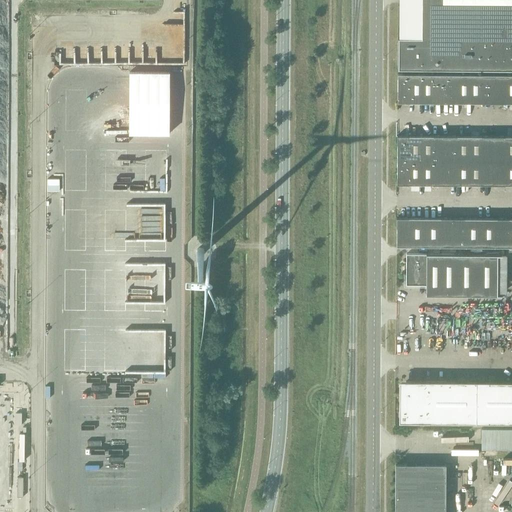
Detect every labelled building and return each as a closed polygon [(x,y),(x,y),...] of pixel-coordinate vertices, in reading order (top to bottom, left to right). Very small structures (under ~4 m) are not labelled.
[(511,40),(511,0),(421,0),(422,40),(511,40)] [(421,102),(421,74),(397,74),(397,92),(397,102),(421,102)] [(445,102),(445,74),(421,74),(421,102),(445,102)] [(469,102),(469,74),(445,74),(445,102),(469,102)] [(493,103),(493,74),(469,74),(469,102),(493,103)] [(511,102),(511,74),(493,74),(493,103),(511,102)] [(421,159),(421,135),(397,135),(397,159),(421,159)] [(445,159),(445,135),(421,135),(421,159),(445,159)] [(469,160),(469,136),(445,135),(445,159),(469,160)] [(511,159),(511,135),(505,136),(493,136),(493,160),(511,159)] [(493,160),(493,136),(469,136),(469,160),(493,160)] [(421,184),(421,159),(397,159),(396,184),(421,184)] [(445,184),(445,159),(421,159),(421,184),(445,184)] [(469,184),(469,160),(445,159),(445,184),(469,184)] [(511,184),(511,159),(493,160),(493,184),(505,184),(511,184)] [(493,184),(493,160),(469,160),(469,184),(493,184)] [(424,246),(424,217),(396,217),(396,227),(396,246),(424,246)] [(452,246),(453,218),(424,217),(424,246),(452,246)] [(480,246),(481,218),(453,218),(452,246),(480,246)] [(508,246),(509,218),(481,218),(480,246),(508,246)] [(426,295),(427,295),(497,295),(497,254),(406,253),(406,285),(426,285),(426,295)] [(511,422),(511,381),(413,381),(399,381),(398,422),(413,422),(511,422)] [(511,448),(511,428),(481,428),(481,448),(511,448)] [(445,511),(446,464),(395,464),(394,511),(445,511)]
